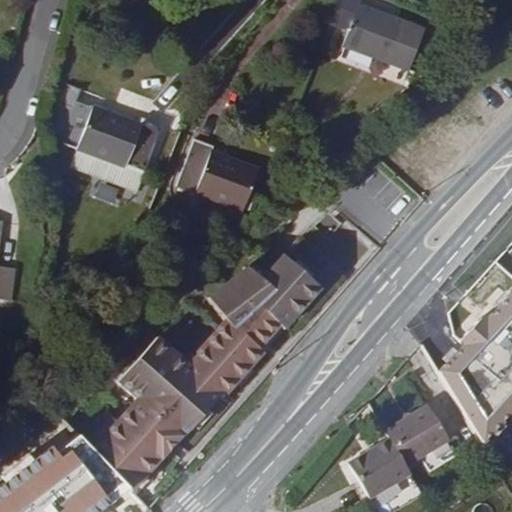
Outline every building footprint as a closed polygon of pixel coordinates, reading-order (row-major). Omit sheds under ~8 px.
[(336,0),(334,7),(353,14),(347,31),(411,55),(425,16),(394,3),(391,9),(368,0),(336,0)] [(146,163),(163,116),(145,109),(143,113),(97,96),(82,138),(146,163)] [(214,136),(197,129),(179,174),(245,200),(261,157),(213,140),(214,136)] [(140,179),(146,163),(82,138),(75,154),(140,179)] [(359,180),(394,221),(418,200),(383,159),(359,180)] [(0,283),(14,285),(17,255),(0,253),(0,250),(5,208),(0,207),(0,283)] [(387,424),(390,429),(409,458),(426,446),(434,461),(461,445),(431,398),(387,424)] [(375,487),(412,463),(409,458),(390,429),(355,453),(375,487)] [(28,505),(33,511),(96,511),(104,506),(100,500),(115,489),(89,456),(28,505)]
